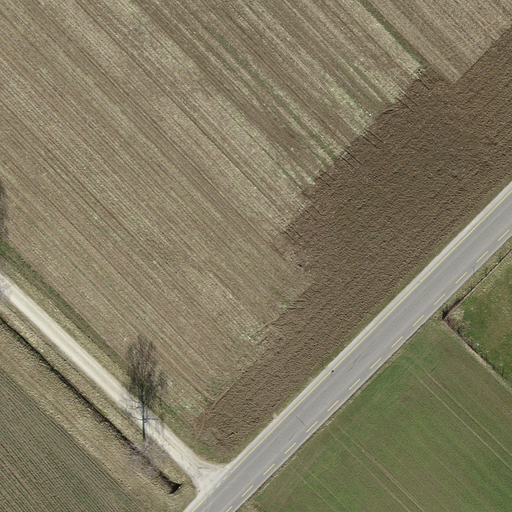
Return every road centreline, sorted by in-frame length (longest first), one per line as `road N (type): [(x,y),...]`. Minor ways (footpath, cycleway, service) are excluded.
road 1 (tertiary): [(208,511),(511,206)]
road 2 (track): [(226,491),(0,280)]
